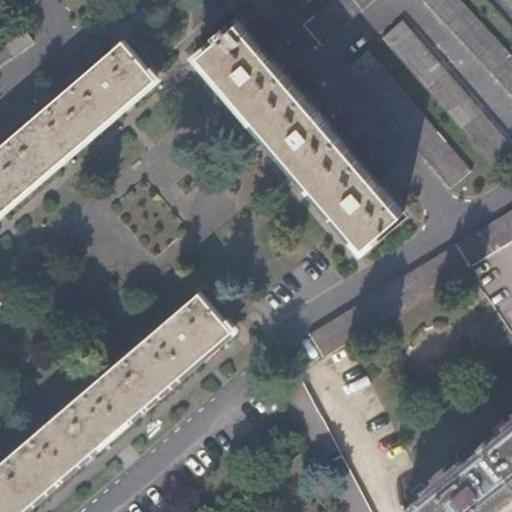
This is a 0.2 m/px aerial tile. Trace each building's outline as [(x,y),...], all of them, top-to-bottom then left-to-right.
[(6,0),(0,0),(0,7),(4,13),(11,7),(6,0)] [(321,42),(368,0),(326,0),(302,21),(321,42)] [(511,50),(464,0),(427,0),(511,89),(511,50)] [(511,141),(403,16),(382,34),(496,165),(511,150),(511,141)] [(0,30),(0,63),(35,40),(20,17),(0,30)] [(238,18),(199,51),(364,241),(403,207),(238,18)] [(124,36),(0,142),(0,211),(157,75),(124,36)] [(368,46),(347,64),(452,185),(472,168),(368,46)] [(511,204),(311,330),(325,352),(511,235),(511,204)] [(200,289),(0,460),(0,511),(16,511),(233,327),(200,289)] [(276,382),(284,399),(307,384),(299,368),(276,382)] [(373,511),(307,384),(284,399),(309,447),(342,511),(373,511)] [(439,475),(403,505),(408,511),(479,511),(511,485),(511,416),(486,438),(483,435),(479,438),(481,441),(449,468),(443,461),(434,469),(439,475)]
